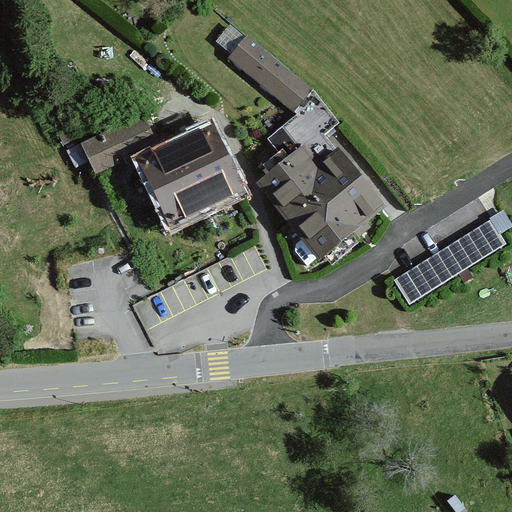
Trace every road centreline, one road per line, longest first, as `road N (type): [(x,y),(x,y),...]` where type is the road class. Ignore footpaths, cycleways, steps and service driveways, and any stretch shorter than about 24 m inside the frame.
road 1 (residential): [(511,169),(333,291),(280,303),(270,362)]
road 2 (unclassified): [(270,362),(0,385)]
road 3 (unclassified): [(511,337),(270,362)]
